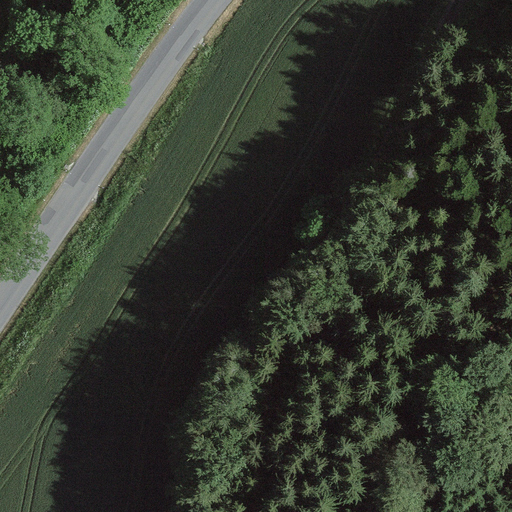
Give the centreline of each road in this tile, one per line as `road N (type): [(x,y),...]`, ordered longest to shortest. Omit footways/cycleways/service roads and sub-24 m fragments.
road 1 (track): [(206,511),(215,400),(360,195),(447,0)]
road 2 (tertiary): [(210,0),(0,306)]
